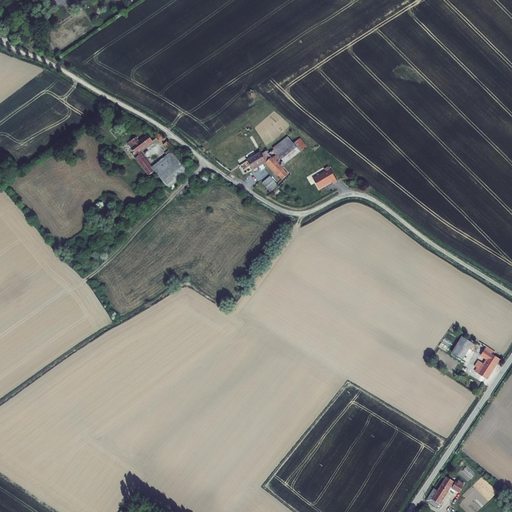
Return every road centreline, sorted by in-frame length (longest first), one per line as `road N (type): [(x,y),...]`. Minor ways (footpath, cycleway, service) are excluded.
road 1 (unclassified): [(0,40),(146,117),(277,208),(300,213),(347,194),(368,196),(511,293)]
road 2 (unclassified): [(511,357),(409,511)]
